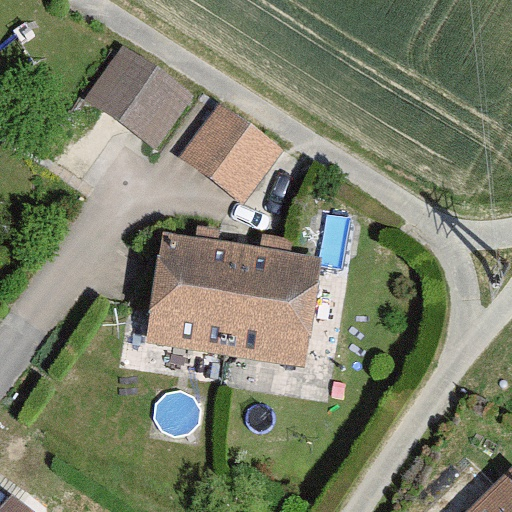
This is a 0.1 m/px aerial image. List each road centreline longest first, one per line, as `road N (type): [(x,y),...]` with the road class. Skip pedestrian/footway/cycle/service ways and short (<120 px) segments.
road 1 (track): [(82,0),(446,231),(468,343)]
road 2 (residential): [(363,511),(511,286)]
